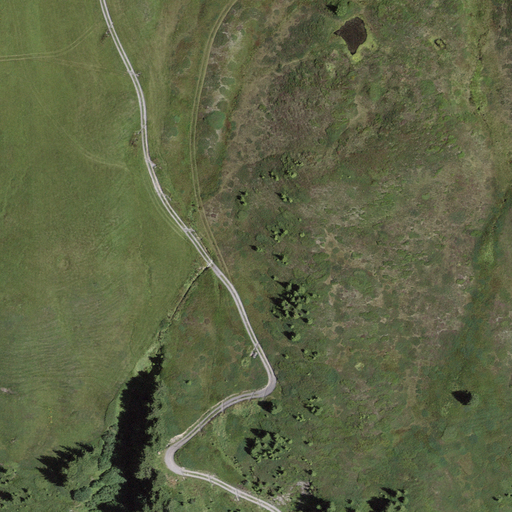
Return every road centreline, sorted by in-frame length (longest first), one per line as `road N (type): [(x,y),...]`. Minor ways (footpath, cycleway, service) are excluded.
road 1 (track): [(278,511),(172,468),(167,457),(235,396),(269,389),(273,377),(232,287),(158,187),(140,89),(101,0)]
road 2 (track): [(233,0),(210,38),(193,146),(198,200),(232,287)]
road 3 (track): [(136,79),(47,59),(0,58)]
